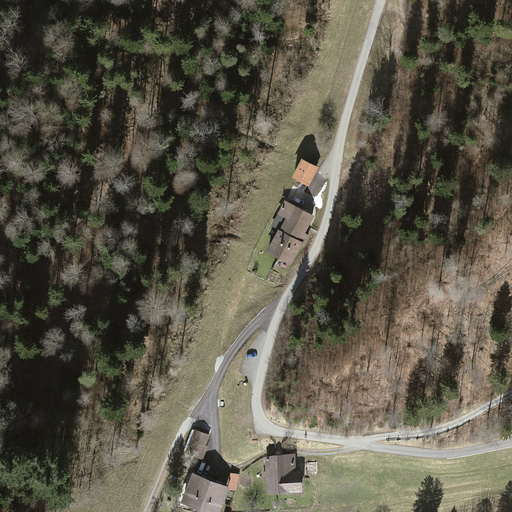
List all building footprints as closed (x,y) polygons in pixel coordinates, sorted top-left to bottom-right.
[(294,177),(312,185),(320,169),(302,160),(294,177)] [(279,216),(287,220),(269,252),(288,262),(306,229),(315,214),(289,199),(279,216)] [(210,435),(196,430),(188,451),(201,456),(210,435)] [(281,491),(304,489),(302,470),(297,470),(296,453),(266,456),(269,491),(281,490),(281,491)] [(327,463),(319,463),(320,477),(328,476),(327,463)] [(238,490),(240,474),(232,473),(230,487),(230,489),(238,490)] [(185,502),(214,511),(220,511),(230,489),(230,487),(195,474),(185,502)]
